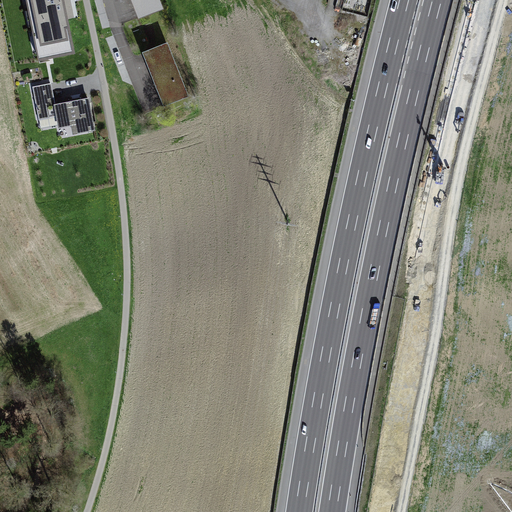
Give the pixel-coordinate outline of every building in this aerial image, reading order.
[(74,52),(63,0),(26,0),(39,60),(74,52)] [(129,0),(138,22),(165,11),(161,0),(129,0)] [(170,43),(142,54),(165,109),(192,97),(170,43)] [(50,83),(33,86),(39,119),(56,116),(54,103),(50,83)] [(89,96),(54,103),(56,116),(59,127),(71,124),(73,133),(96,129),(89,96)]
